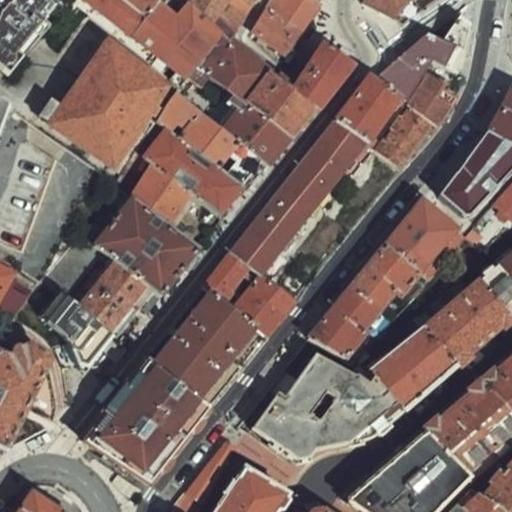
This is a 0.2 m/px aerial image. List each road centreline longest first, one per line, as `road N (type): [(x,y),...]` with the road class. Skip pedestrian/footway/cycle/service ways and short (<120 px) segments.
road 1 (residential): [(154,511),(470,106),(494,0)]
road 2 (residential): [(106,511),(75,472),(47,465),(21,471),(0,490)]
